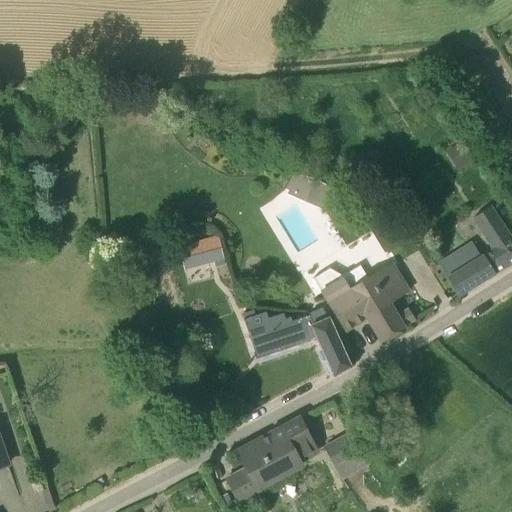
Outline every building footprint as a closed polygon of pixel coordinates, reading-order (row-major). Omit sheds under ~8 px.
[(446,153),(457,169),(473,159),(462,142),(446,153)] [(286,195),(321,211),(330,188),(300,175),(292,174),(284,191),(288,192),(286,195)] [(472,244),(438,265),(437,266),(456,297),(494,274),(505,268),(511,263),(511,240),(492,208),(474,219),(492,249),(479,257),(472,244)] [(210,263),(223,260),(217,236),(204,240),(210,263)] [(390,264),(367,279),(359,267),(342,277),(329,270),(312,280),(344,332),(367,318),(382,343),(403,330),(403,328),(414,321),(407,309),(395,316),(388,305),(408,293),(390,264)] [(255,359),(316,340),(333,376),(349,367),(333,333),(329,318),(305,320),(305,318),(287,324),(283,314),(264,320),(263,315),(243,320),(255,359)] [(298,422),(274,435),(273,433),(238,452),(246,468),(225,480),(238,503),(304,468),(301,462),(316,454),(298,422)] [(0,469),(11,466),(0,434),(0,469)] [(367,466),(356,445),(342,452),(352,473),(367,466)]
